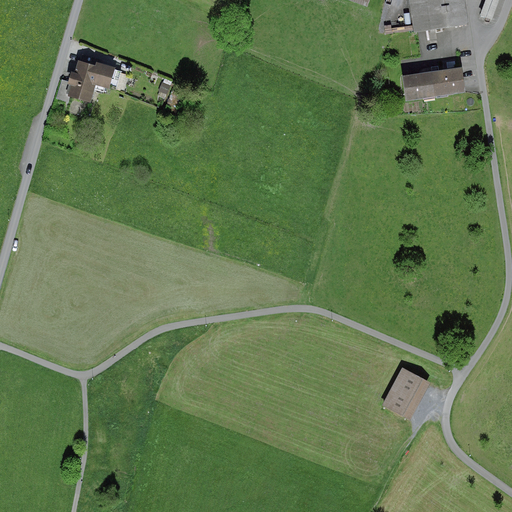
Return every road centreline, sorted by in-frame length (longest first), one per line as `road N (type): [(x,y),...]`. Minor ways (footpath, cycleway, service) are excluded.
road 1 (track): [(0,346),(83,376),(173,326),(313,308),(465,371)]
road 2 (track): [(510,0),(480,67),(509,283),(498,321),(465,371)]
road 3 (residential): [(78,0),(0,267)]
road 4 (track): [(465,371),(445,435),(511,494)]
